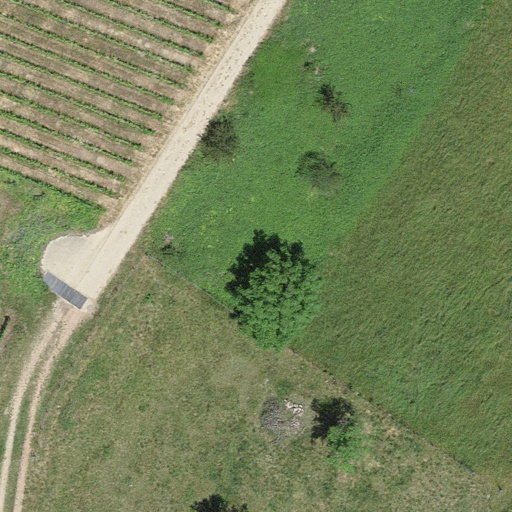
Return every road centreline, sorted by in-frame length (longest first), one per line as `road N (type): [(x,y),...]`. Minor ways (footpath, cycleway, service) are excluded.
road 1 (track): [(275,0),(88,290)]
road 2 (track): [(14,511),(44,353),(88,290)]
